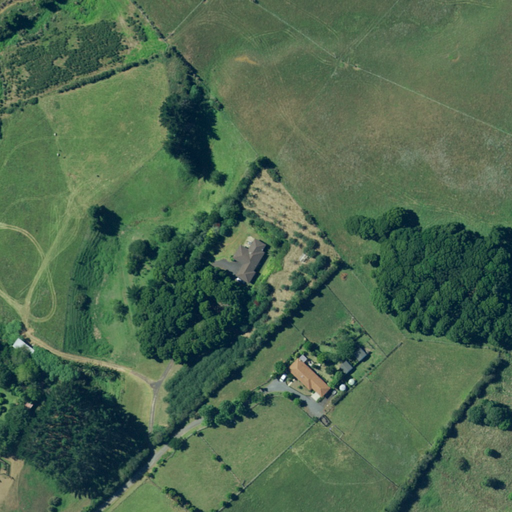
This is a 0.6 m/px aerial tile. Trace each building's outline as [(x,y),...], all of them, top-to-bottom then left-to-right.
[(269,248),(255,239),(249,250),(241,246),(233,259),(243,265),(236,276),(249,284),(251,281),(253,282),(262,268),(258,266),(269,248)] [(38,351),(20,338),(14,346),(32,359),(38,351)] [(367,355),(361,349),(355,355),(361,361),(367,355)] [(333,389),(300,358),(289,369),(312,391),(314,388),(324,398),(333,389)] [(353,368),(347,362),(341,368),(347,374),(353,368)]
